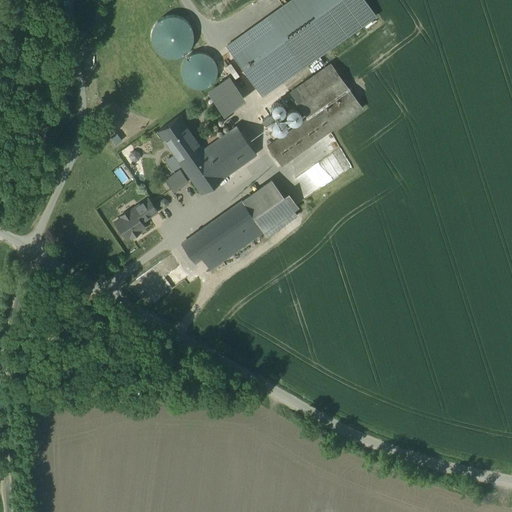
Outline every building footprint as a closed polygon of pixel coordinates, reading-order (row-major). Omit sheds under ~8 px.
[(278,0),(283,7),(227,47),(261,95),(322,52),(374,14),(364,0),(293,0),(288,4),(284,0),(278,0)] [(172,15),(169,15),(165,16),(162,17),(159,19),(157,21),(155,23),(153,26),(152,29),(151,32),(150,36),(150,39),(151,42),(152,45),(154,48),(156,51),(158,53),(161,55),(164,56),(167,57),(170,58),(173,58),(176,57),(179,56),(182,55),(185,53),(187,51),(189,48),(191,45),(192,42),(193,39),(193,36),(193,33),(192,29),(190,26),(189,24),(187,21),(184,19),(181,17),(178,16),(175,15),(172,15)] [(208,55),(201,52),(194,52),(189,55),(184,59),(181,65),(181,72),(182,76),(185,81),(189,85),(195,87),(200,87),(206,85),(210,83),(214,78),(216,72),(216,66),(212,59),(208,55)] [(362,108),(330,64),(290,93),(307,117),(267,146),(281,166),(329,132),(362,108)] [(229,76),(205,90),(218,113),(242,100),(229,76)] [(280,103),(278,103),(276,103),(275,103),(273,104),(272,106),(272,107),(271,109),(271,111),(272,112),(273,113),(274,114),(276,115),(278,115),(279,115),(281,114),(282,113),(283,112),(284,110),(284,108),(283,107),(283,105),(281,104),(280,103)] [(285,114),(285,116),(285,118),(286,120),(288,122),(289,123),(291,123),(294,123),(296,123),(298,122),(299,120),(300,118),(300,116),(300,114),(300,112),(298,110),(297,109),(295,108),(293,108),(291,108),(289,109),(287,110),(286,112),(285,114)] [(157,131),(180,164),(203,148),(180,115),(157,131)] [(283,119),(281,118),(279,118),(276,118),(274,119),(272,121),(271,123),(271,125),(271,127),(272,130),(273,131),(275,133),(278,133),(280,133),(282,133),(284,131),(286,129),(286,127),(287,125),(286,123),(285,121),(283,119)] [(238,124),(203,148),(180,164),(201,193),(258,153),(238,124)] [(114,143),(120,141),(117,134),(111,137),(114,143)] [(135,151),(131,152),(130,156),(131,159),(135,161),(138,159),(140,156),(138,152),(135,151)] [(112,169),(120,184),(131,178),(124,163),(112,169)] [(180,171),(165,181),(173,192),(188,182),(180,171)] [(292,211),(269,180),(181,244),(194,262),(201,257),(210,269),(262,231),(267,237),(295,216),(292,211)] [(147,198),(139,204),(148,216),(148,217),(157,212),(147,198)] [(163,198),(160,201),(160,205),(164,207),(168,205),(167,200),(163,198)] [(122,217),(115,222),(126,238),(130,236),(131,236),(139,231),(138,230),(144,227),(140,221),(148,216),(139,204),(121,216),(122,217)]
